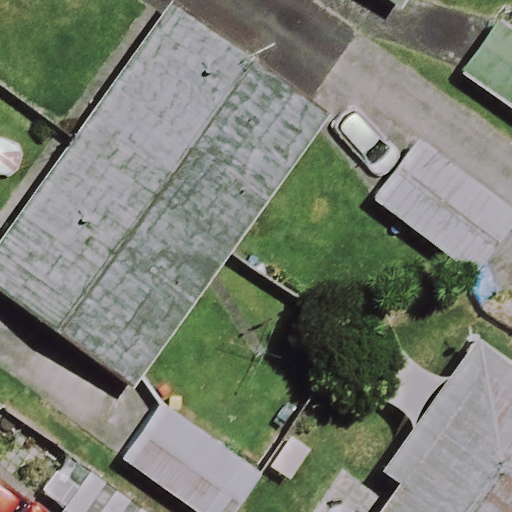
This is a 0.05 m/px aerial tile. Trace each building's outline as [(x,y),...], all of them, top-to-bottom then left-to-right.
[(321,115),(152,2),(0,229),(0,297),(138,390),(321,115)] [(511,21),(502,14),(458,73),(511,113),(511,21)] [(511,214),(511,201),(425,133),(371,201),(465,275),(511,214)] [(511,511),(511,372),(468,342),(377,470),(396,483),(374,511),(511,511)] [(230,511),(258,471),(154,404),(117,462),(194,511),(230,511)] [(130,511),(66,467),(38,506),(0,478),(0,511),(130,511)]
